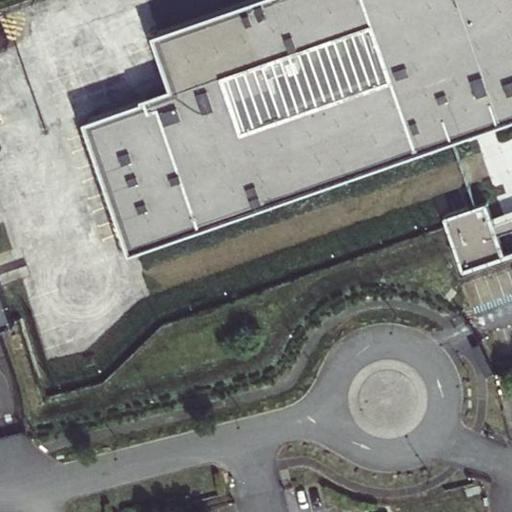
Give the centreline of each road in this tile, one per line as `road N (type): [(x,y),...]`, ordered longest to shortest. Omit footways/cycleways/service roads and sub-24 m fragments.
road 1 (residential): [(329,413),(361,454),(396,460),(439,432),(448,394),(423,350),(385,340),(349,354),(328,400)]
road 2 (residential): [(0,499),(329,413)]
